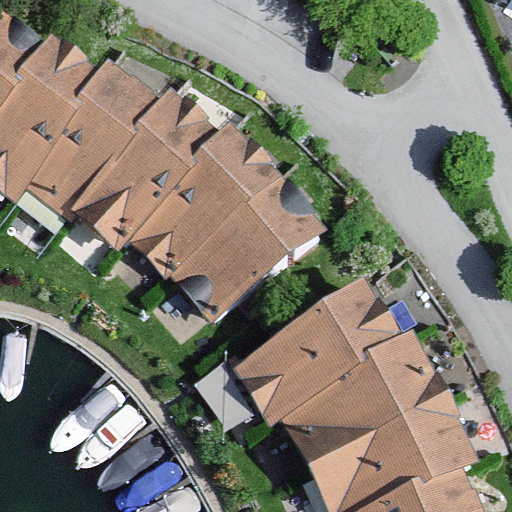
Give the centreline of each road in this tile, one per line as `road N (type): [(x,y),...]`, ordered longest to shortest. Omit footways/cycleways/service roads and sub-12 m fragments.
road 1 (residential): [(380,151),(280,71),(149,0)]
road 2 (residential): [(380,151),(511,338)]
road 3 (residential): [(477,79),(380,151)]
